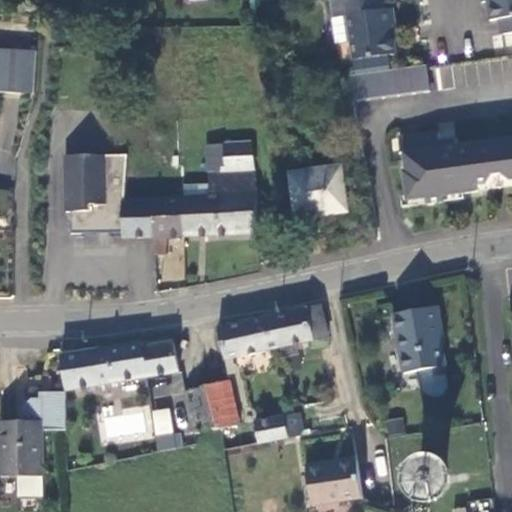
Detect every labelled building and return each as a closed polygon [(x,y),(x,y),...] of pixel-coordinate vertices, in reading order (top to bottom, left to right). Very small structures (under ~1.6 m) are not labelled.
[(381,0),(329,0),(336,48),(352,46),(354,61),(395,56),(391,30),(394,29),(392,11),(383,12),(381,0)] [(511,0),(485,0),(486,3),(489,22),(498,21),(500,37),(511,35),(511,0)] [(0,92),(35,95),(37,54),(0,51),(0,92)] [(429,93),(426,66),(346,77),(351,103),(429,93)] [(457,132),(438,134),(439,141),(458,138),(457,132)] [(438,134),(400,140),(401,157),(404,157),(406,173),(403,174),(407,200),(426,199),(427,204),(444,202),(443,196),(477,191),(476,186),(489,184),(493,177),(490,143),(459,147),(458,138),(439,141),(438,134)] [(511,139),(497,142),(502,176),(509,182),(511,181),(511,139)] [(493,177),(502,176),(497,142),(490,143),(493,177)] [(227,174),(210,174),(208,175),(208,186),(208,196),(182,198),(183,238),(256,235),(255,172),(253,172),(253,144),(227,145),(227,148),(227,174)] [(210,148),(210,174),(227,174),(227,148),(210,148)] [(126,203),(125,156),(63,157),(64,214),(70,215),(71,235),(108,234),(108,204),(126,203)] [(341,168),(292,174),(296,216),(345,211),(341,168)] [(208,196),(208,186),(181,187),(182,198),(208,196)] [(166,239),(183,238),(182,198),(153,201),(155,240),(155,256),(166,256),(166,239)] [(108,204),(108,234),(122,234),(123,241),(155,240),(153,201),(126,203),(108,204)] [(319,306),(276,316),(283,349),(326,338),(319,306)] [(395,317),(404,373),(446,367),(439,334),(443,333),(439,310),(395,317)] [(276,316),(245,323),(252,356),(283,349),(276,316)] [(224,363),(252,356),(245,323),(217,329),(224,363)] [(173,345),(143,349),(147,379),(178,374),(173,345)] [(65,392),(147,379),(143,349),(143,346),(61,357),(65,392)] [(182,377),(152,381),(153,397),(184,394),(182,377)] [(229,384),(207,389),(216,431),(239,427),(229,384)] [(187,393),(196,435),(213,431),(216,431),(207,389),(187,393)] [(0,423),(0,448),(0,479),(43,479),(43,432),(66,433),(65,395),(40,395),(39,400),(32,400),(25,408),(25,423),(0,423)] [(100,403),(100,441),(152,442),(152,404),(100,403)] [(172,408),(154,408),(154,434),(173,433),(172,408)] [(254,425),(258,446),(296,439),(300,439),(296,417),(254,425)] [(155,436),(157,450),(183,447),(181,433),(155,436)] [(312,508),(362,499),(355,464),(326,467),(325,466),(306,468),(312,508)] [(440,473),(435,470),(429,469),(424,472),(420,476),(418,481),(419,487),(422,492),(427,495),(433,495),(438,493),(442,489),(444,483),(443,478),(440,473)]
